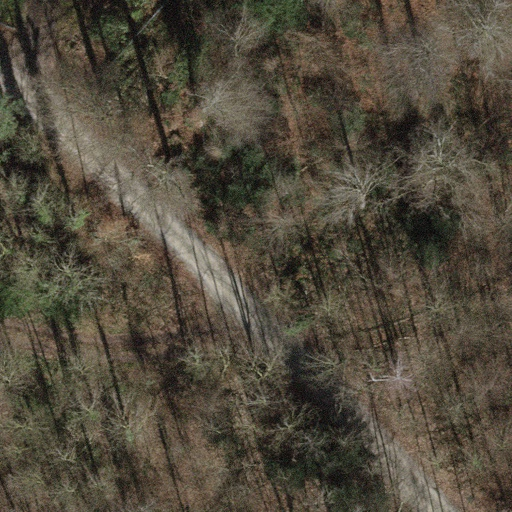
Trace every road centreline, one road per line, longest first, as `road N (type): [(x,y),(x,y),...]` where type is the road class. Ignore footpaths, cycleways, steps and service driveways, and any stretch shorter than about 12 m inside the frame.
road 1 (track): [(0,68),(53,107),(442,511)]
road 2 (track): [(250,306),(154,338),(0,327)]
